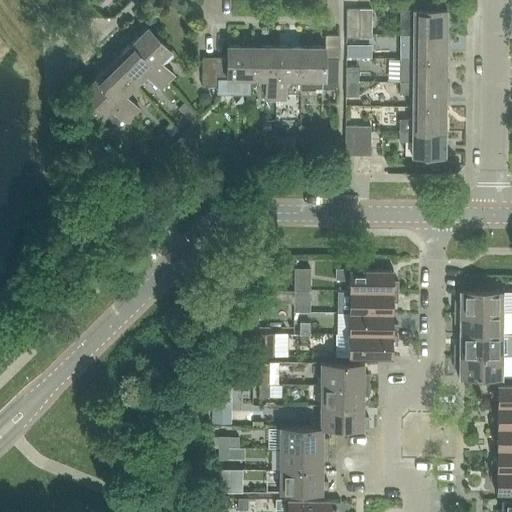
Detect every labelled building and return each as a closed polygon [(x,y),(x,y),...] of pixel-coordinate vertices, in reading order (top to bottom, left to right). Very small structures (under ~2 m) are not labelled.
[(358,38),(358,8),(346,8),(345,37),(358,38)] [(358,8),(358,38),(370,38),(371,8),(358,8)] [(399,9),(399,34),(412,34),(445,34),(445,9),(412,9),(399,9)] [(129,44),(166,82),(173,75),(159,61),(170,51),(147,27),(129,44)] [(445,58),(445,34),(412,34),(399,34),(399,58),(412,58),(445,58)] [(159,89),(166,82),(129,44),(112,61),(135,85),(146,75),(159,89)] [(214,57),(214,86),(231,87),(231,90),(251,90),(251,79),(251,45),(227,45),(226,45),(226,57),(214,57)] [(275,99),(275,45),(251,45),(251,79),(265,79),(265,99),(275,99)] [(299,93),(300,46),(275,45),(275,99),(285,99),(285,92),(299,93)] [(336,88),(337,58),(324,58),(324,46),(300,46),(299,93),(300,93),(300,89),(314,89),(314,87),(336,88)] [(214,57),(202,57),(201,57),(201,86),(214,86),(214,57)] [(445,83),(445,58),(412,58),(399,58),(398,82),(412,82),(445,83)] [(125,95),(135,85),(112,61),(95,78),(132,116),(139,109),(125,95)] [(345,81),(358,82),(358,67),(345,67),(345,81)] [(125,123),(132,116),(95,78),(77,95),(107,127),(115,125),(121,119),(125,123)] [(358,96),(358,82),(345,81),(345,96),(358,96)] [(411,107),(445,107),(445,83),(412,82),(398,82),(398,94),(412,95),(411,107)] [(444,131),(445,107),(411,107),(411,119),(398,120),(398,131),(444,131)] [(357,155),(357,126),(344,125),(344,155),(357,155)] [(357,126),(357,155),(370,155),(370,126),(357,126)] [(444,156),(444,131),(398,131),(398,141),(411,142),(411,156),(444,156)] [(310,290),(310,279),(310,268),(294,268),(294,290),(310,290)] [(348,268),(335,269),(335,280),(348,281),(348,290),(398,291),(398,280),(392,280),(392,269),(348,268)] [(310,312),(310,290),(294,290),(294,312),(310,312)] [(398,302),(398,291),(348,290),(348,312),(392,313),(392,302),(398,302)] [(502,312),(502,290),(458,290),(458,301),(453,301),(453,312),(502,312)] [(392,323),(392,313),(348,312),(348,334),(397,334),(397,323),(392,323)] [(502,334),(502,312),(453,312),(453,323),(458,323),(458,333),(502,334)] [(299,335),(309,335),(309,322),(299,322),(299,335)] [(273,355),(273,333),(259,332),(259,355),(273,355)] [(502,356),(502,334),(458,333),(458,344),(453,344),(453,355),(502,356)] [(397,345),(397,334),(348,334),(347,356),(391,356),(391,345),(397,345)] [(502,378),(502,356),(453,355),(452,366),(458,366),(458,377),(502,378)] [(268,385),(269,363),(269,362),(258,362),(258,385),(268,385)] [(363,373),(363,363),(364,362),(319,362),(319,384),(368,384),(368,373),(363,373)] [(511,406),(511,383),(491,384),(491,395),(496,395),(496,406),(511,406)] [(368,395),(368,384),(319,384),(319,405),(363,406),(363,395),(368,395)] [(258,396),(259,396),(268,396),(268,385),(258,385),(258,396)] [(363,417),(363,406),(319,405),(319,426),(319,427),(323,427),(323,428),(368,428),(368,417),(363,417)] [(511,428),(511,406),(496,406),(496,417),(490,417),(490,428),(511,428)] [(252,414),(252,425),(262,425),(262,414),(252,414)] [(319,427),(319,426),(279,426),(278,448),(327,448),(327,438),(323,438),(323,428),(323,427),(319,427)] [(511,428),(490,428),(490,439),(496,439),(496,449),(511,449),(511,428)] [(238,436),(228,436),(218,436),(218,447),(228,447),(238,447),(238,436)] [(228,458),(228,447),(218,447),(218,458),(228,458)] [(327,460),(327,448),(278,448),(278,470),(322,470),(322,460),(327,460)] [(511,449),(496,449),(496,460),(490,460),(490,471),(511,470),(511,449)] [(322,481),(322,470),(278,470),(278,492),(327,492),(327,481),(322,481)] [(511,470),(490,471),(490,482),(495,482),(495,493),(511,493),(511,470)] [(247,508),(247,499),(247,497),(237,497),(237,508),(247,508)] [(330,510),(330,499),(286,498),(285,511),(335,511),(335,510),(330,510)] [(511,511),(511,499),(501,499),(500,510),(495,510),(495,511),(511,511)]
